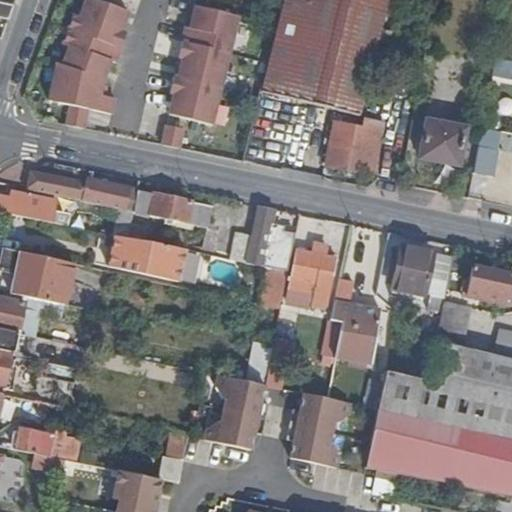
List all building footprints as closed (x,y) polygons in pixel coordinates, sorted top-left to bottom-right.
[(126,15),(85,0),(78,20),(72,18),(61,48),(68,50),(60,69),(55,67),(47,103),(70,107),(66,125),(85,128),(87,113),(112,118),(115,103),(101,99),(101,85),(109,65),(113,66),(124,37),(119,35),(126,15)] [(388,0),(285,0),(262,95),(358,119),(388,0)] [(0,19),(10,22),(15,8),(0,4),(0,19)] [(212,129),(238,20),(195,9),(190,31),(185,30),(178,60),(183,61),(179,81),(174,80),(170,96),(174,97),(170,118),(212,129)] [(511,65),(496,63),(492,78),(511,81),(511,65)] [(380,147),(384,129),(377,127),(377,125),(363,122),(361,132),(334,127),(325,168),(366,176),(373,146),(380,147)] [(458,169),(465,131),(426,124),(418,161),(458,169)] [(162,148),(179,152),(184,132),(167,128),(162,148)] [(482,131),(473,176),(493,180),(499,153),(495,152),(498,134),(482,131)] [(250,133),(247,144),(255,145),(257,135),(250,133)] [(33,178),(29,194),(70,203),(71,198),(79,200),(81,189),(33,178)] [(120,213),(127,215),(131,193),(88,184),(83,206),(120,213)] [(192,206),(139,195),(135,217),(188,227),(192,206)] [(11,203),(0,200),(0,215),(55,227),(59,206),(13,196),(11,203)] [(278,214),(260,210),(253,241),(248,266),(248,267),(270,272),(290,276),(295,252),(297,238),(284,235),(285,230),(275,228),(278,214)] [(130,242),(135,217),(127,215),(120,213),(115,239),(130,242)] [(300,229),(297,238),(295,252),(300,253),(308,255),(313,232),(300,229)] [(188,254),(130,242),(115,239),(109,270),(181,286),(188,254)] [(308,255),(300,253),(291,292),(314,297),(311,310),(327,313),(338,262),(327,259),(329,252),(317,249),(316,257),(308,255)] [(446,307),(455,261),(403,250),(394,292),(426,300),(426,297),(432,298),(430,312),(444,315),(446,308),(446,307)] [(74,267),(6,253),(0,279),(0,294),(27,300),(60,307),(65,308),(74,267)] [(290,276),(270,272),(262,309),(282,314),(290,276)] [(471,301),(509,308),(511,309),(511,279),(474,272),(468,300),(471,301)] [(341,295),(335,325),(346,327),(338,360),(374,368),(385,315),(353,309),(357,288),(343,285),(341,295)] [(0,301),(0,332),(14,336),(20,337),(22,325),(24,313),(39,316),(57,320),(60,307),(27,300),(26,307),(0,301)] [(508,313),(509,308),(471,301),(470,305),(508,313)] [(440,335),(438,345),(463,351),(470,313),(446,308),(444,315),(440,335)] [(426,332),(440,335),(444,315),(430,312),(426,332)] [(24,313),(22,325),(37,328),(39,316),(24,313)] [(0,397),(13,400),(14,400),(16,389),(0,385),(0,375),(6,377),(14,336),(0,332),(0,397)] [(511,338),(502,336),(496,359),(511,363),(511,338)] [(286,344),(276,342),(274,350),(268,376),(279,379),(286,344)] [(430,385),(389,375),(387,386),(380,415),(511,441),(511,363),(496,359),(463,351),(438,345),(430,385)] [(262,408),(267,390),(266,390),(220,381),(218,392),(226,404),(228,405),(223,426),(221,426),(209,433),(208,439),(254,449),(256,438),(264,439),(270,409),(262,408)] [(380,415),(387,386),(374,383),(368,412),(380,415)] [(0,417),(2,408),(11,409),(13,400),(0,397),(0,417)] [(352,409),(330,403),(306,399),(302,415),(295,414),(288,444),(296,446),(293,457),(339,466),(340,461),(333,449),(331,449),(335,427),(338,427),(349,420),(352,409)] [(511,441),(380,415),(373,448),(391,452),(392,446),(400,448),(401,446),(417,449),(414,464),(511,486),(511,441)] [(21,431),(15,454),(36,458),(43,459),(66,464),(75,466),(79,443),(21,431)] [(254,449),(208,439),(207,444),(253,454),(254,449)] [(391,452),(373,448),(367,472),(382,475),(401,479),(511,498),(511,486),(414,464),(417,449),(401,446),(400,448),(392,446),(391,452)] [(338,472),(339,466),(293,457),(292,462),(338,472)] [(43,459),(36,458),(33,470),(40,471),(43,459)] [(40,471),(64,476),(66,464),(43,459),(40,471)] [(117,511),(156,511),(162,483),(119,474),(113,502),(119,503),(117,511)] [(401,479),(382,475),(377,497),(397,501),(401,479)]
